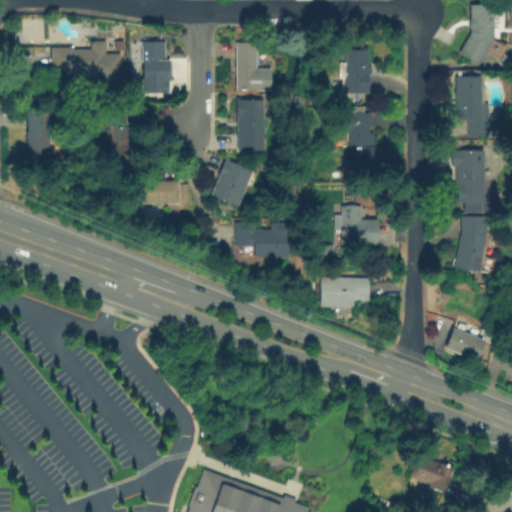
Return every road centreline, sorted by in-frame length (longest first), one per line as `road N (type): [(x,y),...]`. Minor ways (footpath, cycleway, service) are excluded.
road 1 (residential): [(413,15),(411,336),(401,386)]
road 2 (primary): [(129,282),(143,301),(312,364),(338,361)]
road 3 (residential): [(112,0),(199,13),(307,12)]
road 4 (primary): [(338,361),(322,341),(175,285)]
road 5 (primary): [(129,282),(0,235)]
road 6 (residential): [(199,13),(200,109),(182,132)]
